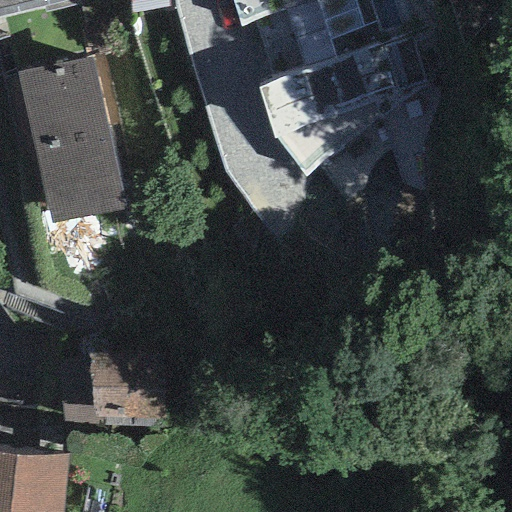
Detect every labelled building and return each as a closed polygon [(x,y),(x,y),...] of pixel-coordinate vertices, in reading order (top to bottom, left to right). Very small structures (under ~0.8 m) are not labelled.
[(0,0),(0,14),(60,0),(0,0)] [(232,0),(240,24),(254,20),(272,83),(258,86),(275,135),(306,175),(423,81),(398,0),(232,0)] [(449,0),(463,42),(504,0),(449,0)] [(91,56),(17,71),(49,222),(123,206),(91,56)] [(162,423),(162,355),(61,354),(60,422),(162,423)] [(60,511),(65,455),(0,448),(0,511),(60,511)]
